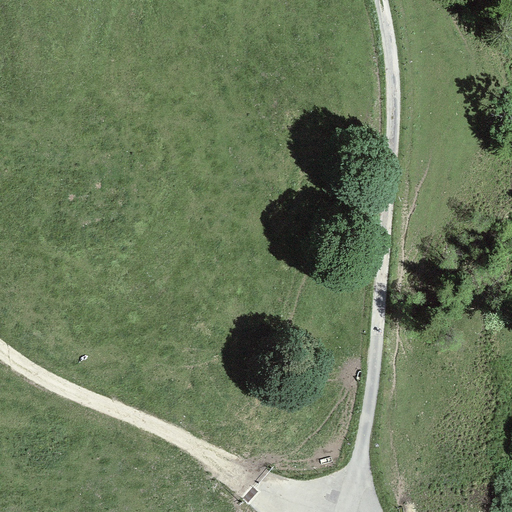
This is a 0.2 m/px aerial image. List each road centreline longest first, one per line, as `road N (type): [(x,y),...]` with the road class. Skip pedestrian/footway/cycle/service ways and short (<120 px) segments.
road 1 (track): [(383,0),(398,127),(363,444),(341,511)]
road 2 (track): [(334,511),(30,366),(0,343)]
